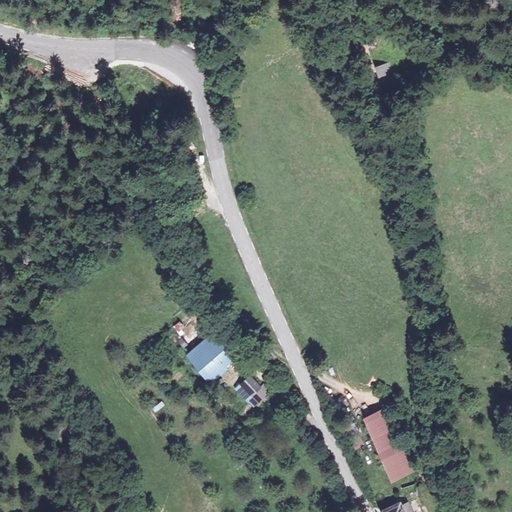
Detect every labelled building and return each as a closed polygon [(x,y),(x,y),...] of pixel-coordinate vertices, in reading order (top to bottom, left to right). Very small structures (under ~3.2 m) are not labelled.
[(376,77),(391,73),(388,62),(373,66),(376,77)] [(170,318),(190,349),(207,339),(187,307),(170,318)] [(203,345),(218,331),(217,330),(202,344),(203,345)] [(224,336),(218,331),(203,345),(207,350),(224,336)] [(236,351),(224,336),(207,350),(203,345),(195,352),(191,355),(196,360),(199,357),(213,372),(209,375),(214,381),(217,377),(229,367),(227,364),(224,362),(236,351)] [(227,364),(239,354),(236,351),(224,362),(227,364)] [(262,387),(250,375),(242,382),(254,394),(262,387)] [(262,390),(255,396),(259,400),(266,394),(262,390)] [(162,400),(154,408),(157,412),(166,405),(162,400)] [(393,407),(367,418),(392,473),(417,461),(393,407)] [(403,503),(384,511),(411,511),(408,506),(405,507),(403,503)]
